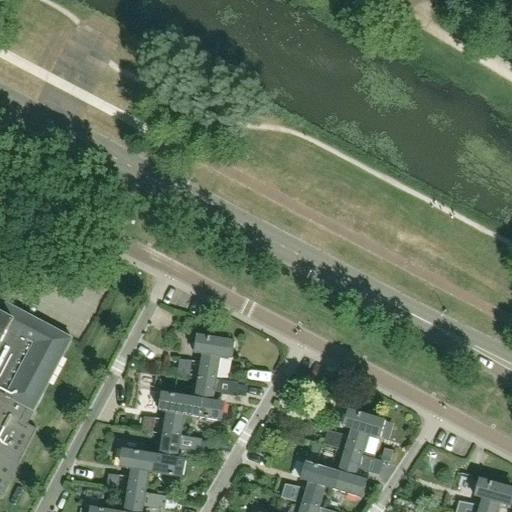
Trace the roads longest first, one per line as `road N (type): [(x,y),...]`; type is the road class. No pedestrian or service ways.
road 1 (secondary): [(0,98),(375,297)]
road 2 (residential): [(45,511),(171,268)]
road 3 (residential): [(203,511),(304,337)]
road 4 (residential): [(0,177),(171,268)]
road 5 (secondary): [(375,297),(511,379)]
road 6 (residential): [(304,337),(441,408)]
road 7 (residential): [(171,268),(304,337)]
road 8 (secondary): [(511,359),(375,297)]
road 9 (residential): [(375,511),(441,408)]
